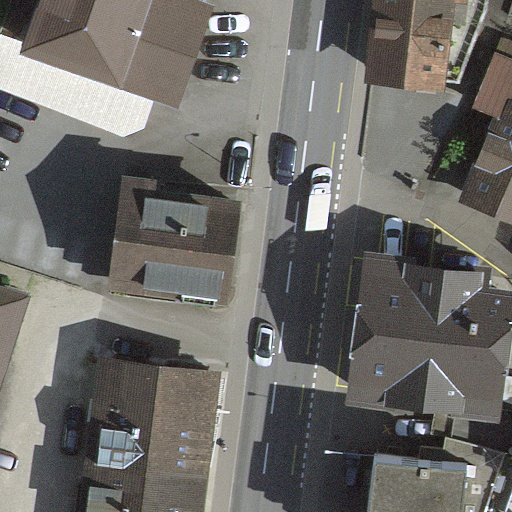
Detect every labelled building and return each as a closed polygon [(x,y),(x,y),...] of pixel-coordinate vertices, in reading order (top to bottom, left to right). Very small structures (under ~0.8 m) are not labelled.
[(35,0),(15,61),(172,115),(206,16),(157,0),(35,0)] [(398,0),(392,87),(445,91),(451,10),(468,11),(468,0),(398,0)] [(511,65),(499,61),(480,112),(501,120),(470,201),(511,217),(511,65)] [(234,211),(119,195),(107,284),(222,299),(234,211)] [(503,280),(371,267),(357,406),(489,419),(503,280)] [(0,349),(15,307),(0,302),(0,349)] [(108,372),(95,466),(203,481),(216,387),(108,372)] [(457,511),(463,465),(375,456),(369,511),(457,511)] [(95,466),(88,511),(198,511),(203,481),(95,466)]
